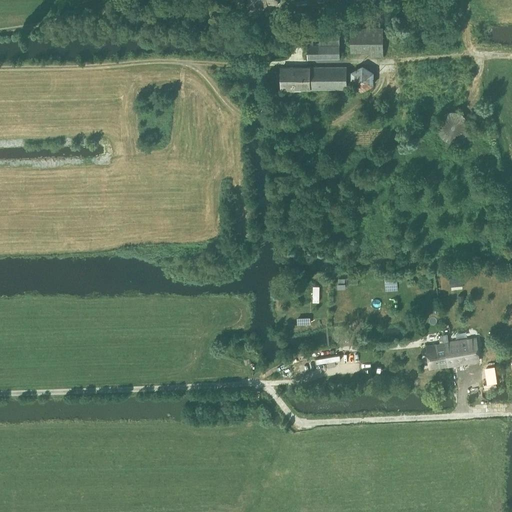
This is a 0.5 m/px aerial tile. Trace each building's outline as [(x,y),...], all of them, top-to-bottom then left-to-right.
[(248,0),(250,9),(278,6),(277,0),(248,0)] [(346,4),(355,3),(354,0),(327,0),(329,12),(347,9),(346,4)] [(283,18),(326,13),(325,2),(281,7),(283,18)] [(370,56),(384,56),(383,27),(350,28),(351,53),(370,52),(370,56)] [(308,59),(340,58),(340,35),(320,35),(320,45),(308,45),(308,59)] [(374,85),(374,72),(363,65),(351,72),(351,85),(362,92),(374,85)] [(282,89),(347,89),(347,67),(282,67),(282,89)] [(449,142),(454,142),(457,142),(459,141),(462,140),(464,138),(466,136),(468,133),(469,130),(469,127),(469,124),(468,121),(467,119),(465,116),(463,114),(460,113),(456,111),(453,111),(450,112),(447,112),(445,114),(443,116),(441,118),(439,120),(438,123),(438,126),(438,129),(439,132),(440,135),(442,137),(444,139),(446,141),(449,142)] [(440,344),(427,346),(430,369),(454,365),(479,360),(476,338),(449,343),(448,334),(444,335),(439,335),(440,344)]
